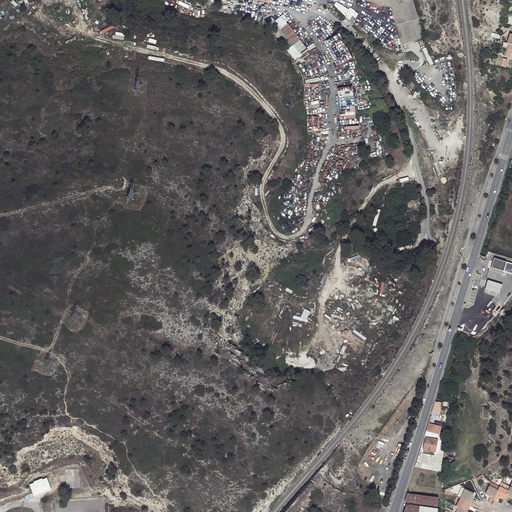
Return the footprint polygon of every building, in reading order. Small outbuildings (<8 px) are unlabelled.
[(396,26),(404,23),(419,19),(413,0),(363,0),(391,8),(396,26)] [(349,10),(335,3),(334,6),(350,21),(356,12),(351,8),(349,10)] [(283,16),(274,21),(292,45),(303,58),(310,53),(308,51),(315,47),(313,43),(306,47),(283,16)] [(419,19),(404,23),(396,26),(402,44),(424,38),(419,19)] [(320,99),(305,100),(307,132),(321,131),(320,114),(321,114),(320,99)] [(340,109),(341,116),(356,114),(355,107),(340,109)] [(408,211),(417,209),(416,200),(405,202),(408,211)] [(511,263),(503,261),(502,265),(493,263),(491,269),(503,273),(504,271),(511,273),(511,263)] [(503,285),(488,280),(485,290),(500,294),(503,285)] [(442,403),(438,402),(435,401),(431,412),(439,414),(442,403)] [(441,421),(430,418),(426,431),(439,435),(441,426),(440,426),(441,422),(441,421)] [(420,458),(418,458),(415,467),(441,472),(443,452),(443,440),(425,438),(423,449),(422,449),(420,458)] [(34,483),(31,484),(36,495),(50,489),(45,479),(42,480),(41,479),(34,482),(34,483)] [(493,500),(498,490),(489,486),(485,494),(491,497),(488,502),(491,504),(492,503),(493,500)] [(508,491),(500,487),(498,490),(493,500),(497,502),(499,496),(504,499),(508,491)] [(461,498),(474,504),(476,501),(471,499),(474,494),(465,489),(461,498)] [(436,511),(438,498),(407,493),(405,501),(407,502),(404,511),(436,511)] [(472,508),(474,504),(461,498),(457,506),(459,507),(466,511),(468,506),(472,508)]
